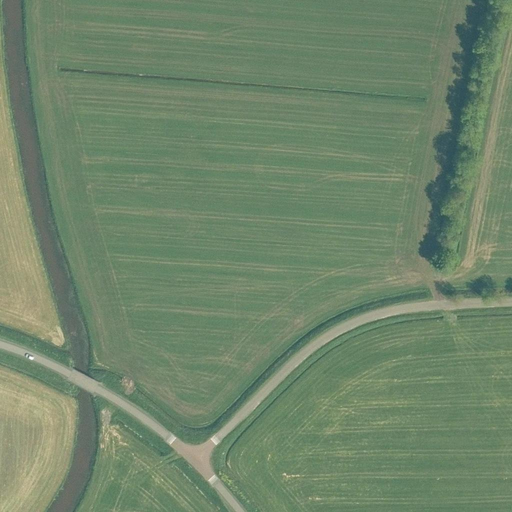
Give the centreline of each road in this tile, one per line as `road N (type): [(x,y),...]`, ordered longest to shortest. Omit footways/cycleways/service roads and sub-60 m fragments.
road 1 (unclassified): [(197,460),(328,334),(400,308),(511,302)]
road 2 (unclassified): [(197,460),(100,387),(0,344)]
